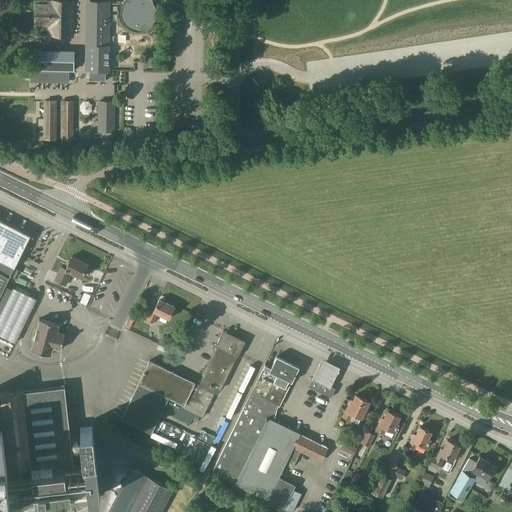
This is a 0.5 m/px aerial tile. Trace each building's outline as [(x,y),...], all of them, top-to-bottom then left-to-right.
[(37,4),(36,25),(46,26),(48,26),(48,35),(73,36),(73,1),(52,0),(48,0),(49,4),(37,4)] [(86,44),(85,70),(92,71),(92,73),(91,73),(91,80),(91,81),(106,81),(106,73),(105,73),(105,71),(108,71),(110,1),(87,0),(86,44)] [(125,0),(123,4),(121,8),(120,12),(120,17),(123,21),(125,25),(128,27),(132,29),(136,30),(140,30),(145,29),(148,27),(151,24),(153,21),(155,17),(155,12),(155,8),(154,4),(151,1),(151,0),(125,0)] [(31,60),(31,81),(68,82),(68,70),(73,70),(73,53),(39,52),(39,61),(31,60)] [(56,139),(56,100),(46,100),(46,139),(56,139)] [(72,139),(72,101),(62,100),(62,139),(72,139)] [(114,101),(100,101),(99,131),(114,131),(114,101)] [(0,295),(10,275),(14,278),(19,269),(14,267),(30,235),(0,219),(0,295)] [(72,273),(81,277),(88,264),(71,256),(65,268),(60,266),(53,280),(65,286),(72,273)] [(84,303),(88,293),(81,290),(77,300),(84,303)] [(168,318),(174,306),(159,298),(153,310),(150,308),(145,319),(153,323),(158,313),(168,318)] [(56,331),(58,324),(39,319),(31,349),(50,355),(52,347),(60,349),(64,333),(56,331)] [(223,329),(216,345),(217,345),(200,379),(201,380),(199,384),(149,359),(138,382),(121,418),(151,432),(168,397),(183,404),(181,407),(202,417),(217,387),(220,389),(236,355),(237,355),(245,340),(223,329)] [(292,489),(294,485),(278,476),(284,464),(291,468),(294,464),(293,464),(300,451),(320,460),(327,447),(299,434),(299,433),(273,420),(277,404),(279,405),(291,380),(298,366),(276,355),(270,369),(263,366),(212,471),(236,483),(284,506),(284,507),(292,511),(301,493),(292,489)] [(340,366),(322,357),(312,378),(330,387),(340,366)] [(313,377),(308,386),(331,397),(335,388),(313,377)] [(57,504),(58,504),(59,511),(73,511),(76,511),(75,502),(90,500),(90,496),(100,495),(91,425),(80,426),(85,464),(74,466),(65,385),(0,393),(0,411),(2,426),(0,425),(0,511),(1,511),(0,502),(0,499),(11,498),(17,511),(28,511),(27,508),(57,504)] [(342,416),(357,424),(369,401),(355,394),(353,400),(351,399),(342,416)] [(383,418),(381,417),(374,430),(383,434),(384,435),(386,436),(389,437),(391,436),(393,431),(394,431),(398,424),(396,423),(399,416),(387,410),(383,418)] [(424,447),(426,448),(430,440),(427,439),(431,432),(420,427),(416,434),(414,433),(408,446),(413,448),(416,443),(418,444),(417,446),(423,449),(424,447)] [(368,447),(374,434),(365,430),(359,442),(368,447)] [(431,456),(427,464),(428,464),(426,469),(435,473),(437,469),(438,470),(443,461),(442,461),(444,457),(451,461),(459,446),(447,440),(443,448),(440,447),(437,453),(434,451),(432,456),(431,456)] [(345,441),(341,449),(353,455),(356,447),(345,441)] [(469,457),(461,470),(462,470),(475,478),(477,476),(485,481),(495,464),(479,455),(475,461),(469,457)] [(403,464),(407,458),(401,456),(398,462),(403,464)] [(384,474),(390,462),(384,459),(378,471),(379,472),(369,490),(381,496),(390,477),(384,474)] [(405,471),(395,467),(394,471),(396,477),(402,479),(405,471)] [(462,470),(449,491),(463,499),(475,478),(462,470)] [(428,487),(433,475),(424,471),(419,483),(428,487)] [(159,511),(172,489),(146,475),(126,511),(159,511)] [(438,511),(443,502),(420,491),(413,506),(425,511),(438,511)]
